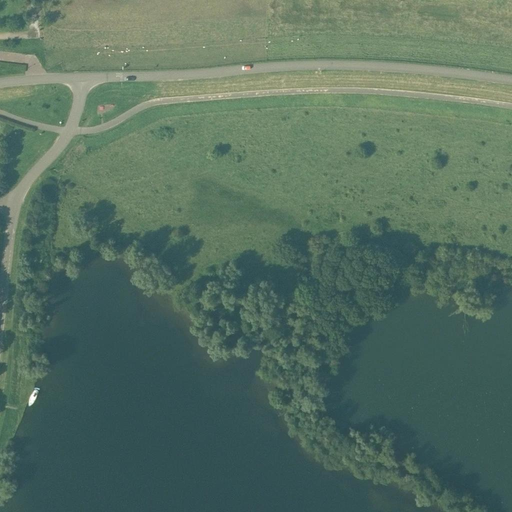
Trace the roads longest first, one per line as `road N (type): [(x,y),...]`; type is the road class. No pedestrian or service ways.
road 1 (unclassified): [(511,80),(291,65),(83,78)]
road 2 (unclassified): [(0,308),(14,190),(71,131),(83,78)]
